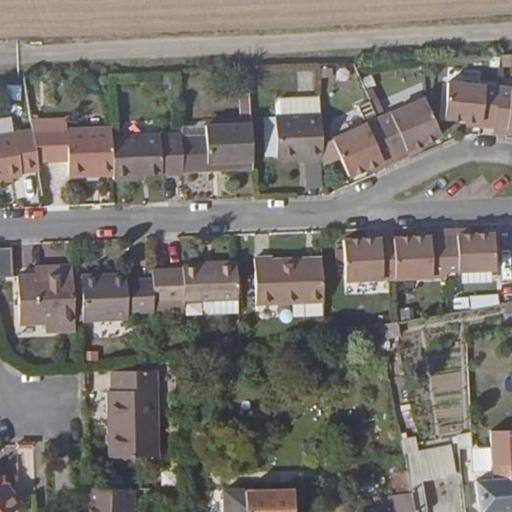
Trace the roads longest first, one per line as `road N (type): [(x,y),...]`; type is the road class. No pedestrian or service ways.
road 1 (track): [(511,32),(0,57)]
road 2 (residential): [(0,229),(340,219)]
road 3 (residential): [(340,219),(511,210)]
road 4 (residential): [(471,156),(340,219)]
